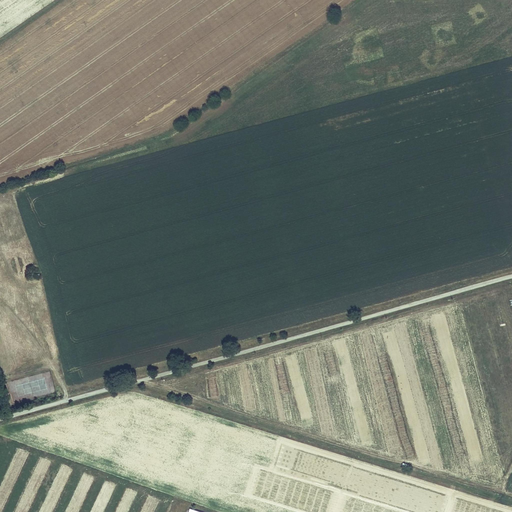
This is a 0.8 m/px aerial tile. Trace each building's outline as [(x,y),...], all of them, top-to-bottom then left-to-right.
[(450,311),(451,320),(462,318),(461,309),(450,311)] [(429,317),(418,319),(420,329),(430,328),(429,317)] [(455,331),(465,329),(464,322),(454,323),(455,331)] [(389,339),(400,336),(398,326),(387,329),(389,339)] [(422,332),(423,343),(433,341),(432,331),(422,332)] [(458,343),(468,340),(466,332),(456,335),(458,343)] [(364,335),(356,337),(358,345),(366,343),(364,335)] [(401,341),(391,343),(392,353),(403,351),(401,341)] [(327,346),(329,355),(337,353),(335,344),(327,346)] [(460,353),(470,352),(469,344),(460,345),(460,353)] [(368,348),(359,349),(360,358),(369,357),(368,348)] [(436,348),(426,349),(427,359),(437,358),(436,348)] [(306,359),(304,351),(293,353),(295,361),(306,359)] [(464,364),(474,362),(472,354),(462,357),(464,364)] [(340,367),(339,358),(330,360),(332,369),(340,367)] [(363,371),(372,370),(371,361),(362,362),(363,371)] [(430,373),(440,372),(439,362),(429,363),(430,373)] [(297,374),(308,372),(307,364),(296,366),(297,374)] [(261,366),(262,375),(270,374),(269,365),(261,366)] [(465,367),(466,374),(476,372),(475,365),(465,367)] [(341,371),(332,373),(335,382),(343,380),(341,371)] [(365,376),(367,385),(375,383),(373,374),(365,376)] [(432,378),(435,388),(444,385),(442,375),(432,378)] [(477,375),(467,378),(469,386),(479,383),(477,375)] [(299,377),(300,385),(310,384),(310,376),(299,377)] [(232,402),(241,400),(238,383),(229,384),(232,402)] [(264,385),(266,394),(274,392),(272,383),(264,385)] [(345,385),(336,386),(337,395),(346,394),(345,385)] [(367,389),(370,398),(379,395),(376,386),(367,389)] [(473,399),(483,396),(480,386),(470,389),(473,399)] [(312,389),(302,391),(303,398),(313,397),(312,389)] [(437,393),(439,402),(447,400),(445,390),(437,393)] [(338,400),(341,408),(349,406),(347,397),(338,400)] [(371,401),(373,410),(381,408),(379,399),(371,401)] [(476,410),(486,407),(484,400),(473,403),(476,410)] [(305,410),(316,409),(315,402),(304,403),(305,410)] [(268,404),(268,412),(277,412),(276,403),(268,404)] [(449,405),(440,407),(442,416),(451,414),(449,405)] [(350,411),(341,413),(343,422),(352,420),(350,411)] [(478,421),(488,418),(487,411),(476,413),(478,421)] [(376,423),(384,421),(382,412),(373,415),(376,423)] [(308,423),(319,421),(317,413),(306,416),(308,423)] [(451,418),(443,420),(445,429),(454,427),(451,418)] [(489,421),(479,424),(482,433),(492,431),(489,421)] [(345,427),(346,436),(355,434),(353,425),(345,427)] [(377,426),(378,435),(386,434),(385,425),(377,426)] [(455,431),(447,433),(449,442),(457,440),(455,431)] [(485,444),(495,442),(493,434),(483,437),(485,444)] [(380,438),(381,447),(389,446),(388,437),(380,438)] [(452,456),(461,454),(458,445),(450,447),(452,456)] [(495,445),(485,447),(487,455),(497,453),(495,445)] [(419,459),(429,456),(427,450),(417,453),(419,459)] [(490,468),(501,467),(499,456),(488,458),(490,468)] [(453,461),(455,470),(464,468),(461,459),(453,461)]
